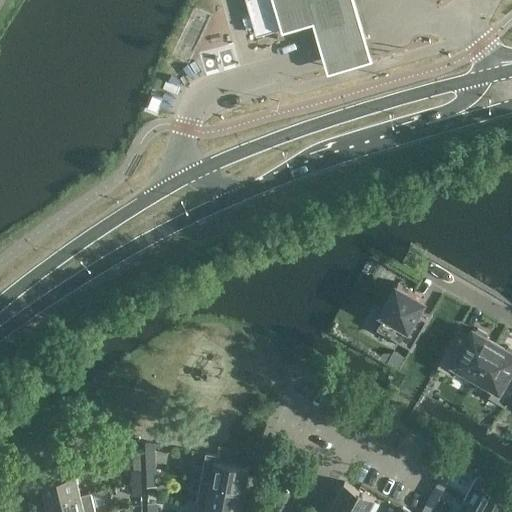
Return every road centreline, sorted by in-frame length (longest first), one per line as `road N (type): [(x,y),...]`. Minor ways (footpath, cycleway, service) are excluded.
road 1 (primary): [(511,65),(298,127),(186,172),(93,229),(0,302)]
road 2 (primary): [(0,334),(140,239),(238,192),(511,100)]
